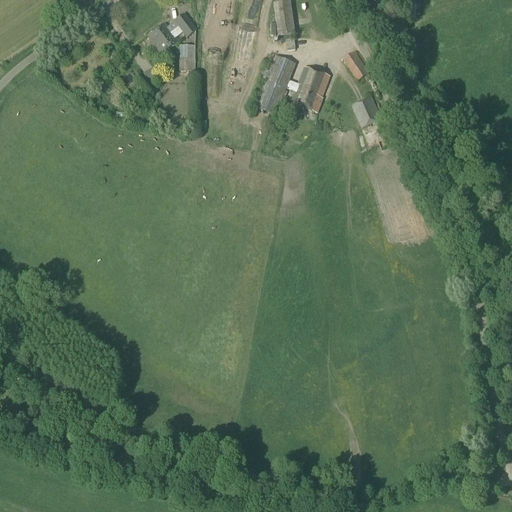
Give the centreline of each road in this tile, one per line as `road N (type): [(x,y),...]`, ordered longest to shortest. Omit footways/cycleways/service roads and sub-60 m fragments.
road 1 (track): [(0,370),(123,437),(358,508),(413,491),(511,479)]
road 2 (unclassified): [(511,469),(491,401),(471,274),(337,0)]
road 3 (unclassified): [(0,90),(117,0)]
